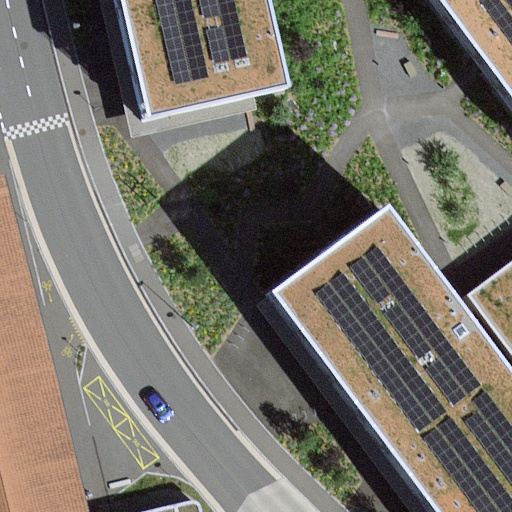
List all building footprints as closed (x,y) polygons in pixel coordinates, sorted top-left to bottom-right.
[(114,0),(140,118),(284,86),(265,0),(114,0)] [(511,0),(439,0),(511,99),(511,0)] [(71,511),(63,473),(38,367),(0,204),(0,511),(71,511)] [(433,511),(511,511),(511,381),(434,276),(382,207),(268,291),(433,511)] [(511,260),(464,296),(511,359),(511,260)] [(202,511),(200,503),(158,511),(202,511)]
